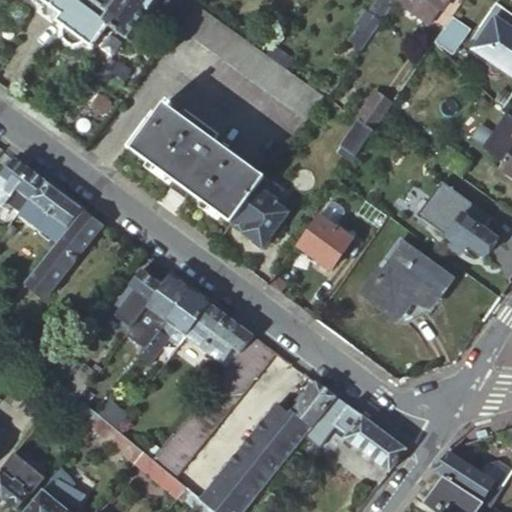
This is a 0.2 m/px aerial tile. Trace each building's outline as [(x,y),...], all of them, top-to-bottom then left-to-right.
[(38,0),(60,16),(55,22),(64,28),(63,30),(62,32),(61,37),(61,40),(63,42),(64,44),(67,47),(70,48),(72,49),(75,49),(78,48),(82,47),(83,45),(84,44),(92,49),(109,26),(74,0),(38,0)] [(74,0),(109,26),(127,39),(145,14),(147,15),(157,1),(156,0),(74,0)] [(376,0),(367,14),(381,23),(396,0),(376,0)] [(448,0),(403,0),(422,13),(429,3),(441,11),(448,0)] [(196,5),(179,27),(307,121),(324,96),(288,70),(267,55),(197,5),(196,5)] [(511,30),(511,29),(511,16),(495,5),(479,28),(484,32),(473,50),(511,76),(511,30)] [(367,14),(365,12),(357,22),(360,24),(374,34),(381,23),(367,14)] [(451,18),(434,44),(452,57),(470,31),(451,18)] [(374,34),(360,24),(349,41),(363,50),(374,34)] [(434,44),(433,45),(450,61),(452,57),(434,44)] [(273,45),(267,55),(288,70),(295,60),(273,45)] [(465,90),(491,115),(499,107),(473,83),(465,90)] [(66,136),(88,152),(119,109),(98,93),(66,136)] [(381,120),(392,106),(376,95),(365,111),(359,107),(352,116),(360,122),(373,132),(381,120)] [(334,103),(329,99),(326,97),(319,107),(326,113),(334,103)] [(131,152),(232,225),(262,185),(265,181),(170,110),(173,107),(168,103),(165,107),(164,106),(131,152)] [(511,140),(511,138),(511,119),(502,110),(499,107),(491,115),(488,117),(511,140)] [(373,132),(360,122),(341,148),(350,154),(346,160),(351,164),(373,132)] [(448,147),(437,161),(461,178),(471,164),(448,147)] [(511,154),(501,171),(511,178),(511,154)] [(31,174),(15,161),(0,178),(0,215),(4,210),(16,193),(31,174)] [(29,203),(45,184),(31,174),(16,193),(29,203)] [(66,232),(81,211),(45,184),(29,203),(22,211),(38,224),(34,228),(55,245),(65,232),(66,232)] [(262,185),(232,225),(263,248),(287,214),(279,208),(283,202),(279,199),(280,197),(262,185)] [(102,227),(84,214),(46,260),(64,274),(102,227)] [(498,242),(462,216),(446,238),(464,252),(468,247),(485,259),(498,242)] [(352,243),(319,219),(298,248),(332,272),(352,243)] [(450,282),(402,246),(365,296),(406,326),(418,309),(426,315),(450,282)] [(46,260),(14,300),(20,304),(24,300),(34,308),(39,301),(41,301),(64,274),(46,260)] [(136,322),(148,308),(163,288),(142,272),(115,306),(136,322)] [(167,323),(191,291),(171,276),(163,288),(148,308),(167,323)] [(186,337),(210,305),(191,291),(167,323),(186,337)] [(239,355),(254,337),(210,305),(186,337),(184,339),(222,367),(234,351),(239,355)] [(151,326),(160,332),(167,323),(148,308),(136,322),(147,331),(151,326)] [(178,347),(184,339),(186,337),(167,323),(160,332),(159,333),(168,340),(178,347)] [(138,343),(146,350),(159,333),(160,332),(151,326),(147,331),(138,343)] [(26,358),(27,359),(42,341),(31,332),(17,350),(26,358)] [(156,357),(168,340),(159,333),(146,350),(156,357)] [(175,480),(277,354),(254,337),(239,355),(227,370),(152,461),(175,480)] [(39,369),(49,377),(66,356),(55,348),(39,369)] [(222,367),(227,370),(239,355),(234,351),(222,367)] [(66,356),(49,377),(55,382),(72,361),(66,356)] [(65,390),(77,400),(100,369),(94,364),(90,369),(83,364),(64,389),(65,390)] [(65,390),(64,389),(55,382),(49,377),(39,369),(19,394),(33,405),(42,394),(54,404),(65,390)] [(186,398),(164,382),(155,394),(160,398),(157,402),(167,410),(171,406),(177,411),(186,398)] [(313,428),(336,399),(316,383),(293,412),(313,428)] [(100,419),(96,416),(77,400),(65,390),(54,404),(44,415),(80,444),(90,431),(100,419)] [(313,428),(309,432),(314,436),(310,443),(319,449),(335,428),(347,437),(345,441),(389,474),(407,451),(336,399),(313,428)] [(212,511),(243,511),(309,432),(313,428),(293,412),(289,416),(277,407),(199,501),(212,511)] [(143,454),(115,431),(100,419),(90,431),(133,466),(143,454)] [(447,453),(433,473),(442,479),(483,505),(490,509),(497,499),(502,490),(511,473),(511,454),(503,469),(496,465),(479,473),(447,453)] [(185,489),(175,480),(152,461),(143,454),(133,466),(176,500),(185,489)] [(42,480),(12,455),(0,469),(0,503),(2,501),(15,511),(28,498),(42,480)] [(477,511),(483,505),(442,479),(422,506),(429,511),(477,511)] [(191,494),(185,489),(176,500),(172,506),(177,511),(185,502),(191,494)] [(502,490),(497,499),(507,505),(511,497),(502,490)] [(65,511),(41,492),(24,511),(65,511)] [(212,511),(199,501),(191,494),(185,502),(197,511),(212,511)] [(490,509),(494,511),(511,511),(511,508),(507,505),(497,499),(490,509)]
